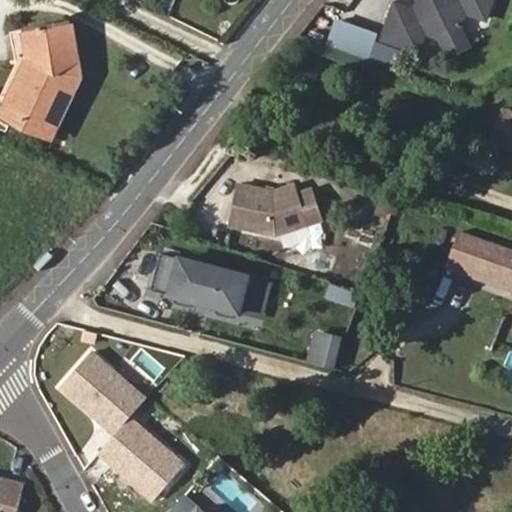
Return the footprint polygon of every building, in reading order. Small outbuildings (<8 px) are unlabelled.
[(460,23),(466,7),(486,15),(491,0),(417,0),(415,6),(399,0),(395,0),(384,33),(418,45),(425,27),(440,32),(460,23)] [(354,56),(363,33),(334,23),(326,47),(354,56)] [(466,37),(460,23),(440,32),(447,46),(466,37)] [(3,113),(52,136),(79,76),(72,25),(25,32),(28,59),(3,113)] [(511,112),(504,109),(493,142),(511,148),(511,112)] [(278,184),(242,175),(232,216),(279,227),(312,218),(327,213),(317,182),(303,186),(300,177),(278,184)] [(511,287),(511,248),(462,230),(449,264),(511,287)] [(251,268),(163,245),(154,281),(173,287),(178,295),(191,299),(200,294),(215,298),(220,306),(233,310),(242,305),(251,268)] [(357,307),(361,292),(330,284),(326,299),(357,307)] [(332,363),(344,335),(319,328),(311,357),(332,363)] [(61,388),(114,434),(119,430),(134,412),(121,400),(132,387),(92,353),(61,388)] [(119,430),(114,434),(98,453),(151,500),(183,464),(142,428),(131,441),(119,430)] [(7,485),(8,479),(0,477),(0,511),(15,511),(22,489),(7,485)] [(23,483),(8,479),(7,485),(22,489),(23,483)]
